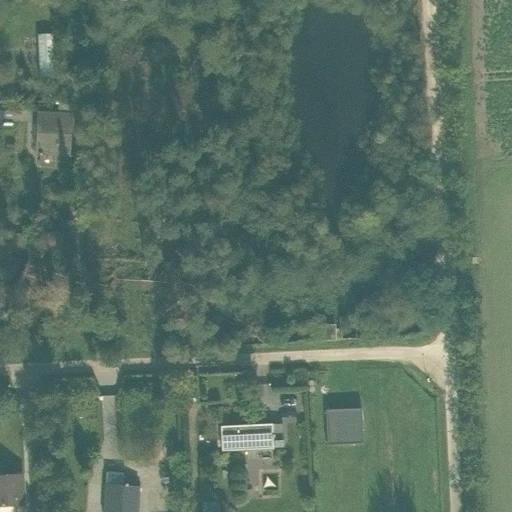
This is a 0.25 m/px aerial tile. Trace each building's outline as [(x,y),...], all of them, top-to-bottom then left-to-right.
[(38,80),(52,80),(51,34),(37,35),(38,80)] [(140,50),(145,108),(166,107),(167,118),(208,115),(207,103),(208,103),(204,46),(140,50)] [(39,168),(68,170),(69,158),(72,104),(58,103),(57,113),(37,112),(35,156),(39,156),(39,168)] [(58,203),(58,233),(84,233),(84,225),(72,225),(73,203),(58,203)] [(340,341),(363,340),(362,317),(339,318),(340,341)] [(165,336),(155,323),(127,344),(137,357),(165,336)] [(316,341),(334,341),(333,326),(315,327),(316,341)] [(326,446),(362,444),(361,409),(325,410),(326,446)] [(221,452),(272,450),(271,425),(219,428),(221,452)] [(124,473),(105,472),(103,511),(137,511),(139,486),(123,485),(124,473)] [(0,508),(24,507),(23,475),(0,476),(0,508)] [(203,511),(216,511),(216,503),(203,504),(203,511)]
